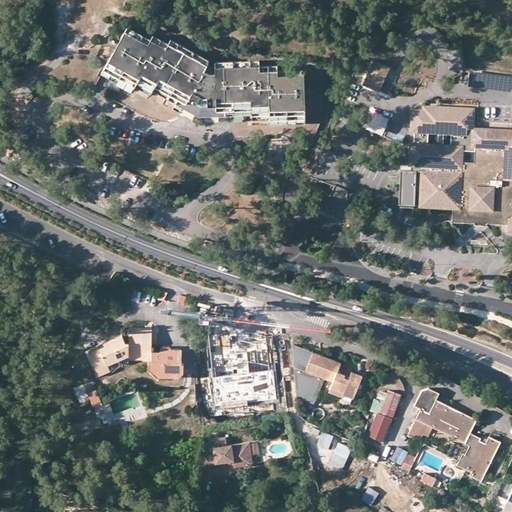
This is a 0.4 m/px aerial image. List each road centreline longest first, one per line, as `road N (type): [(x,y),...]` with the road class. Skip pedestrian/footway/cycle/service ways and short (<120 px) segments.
road 1 (residential): [(177,216),(228,174),(223,133),(137,123),(75,97),(40,101),(38,130),(54,148),(162,208)]
road 2 (residential): [(177,216),(187,227),(286,261),(511,306)]
road 3 (secondary): [(262,284),(511,382)]
road 4 (secondary): [(511,364),(429,331),(262,284)]
road 5 (secondary): [(262,284),(181,259),(41,196)]
